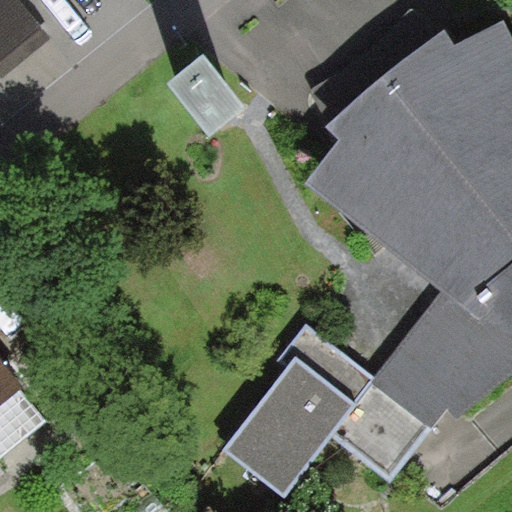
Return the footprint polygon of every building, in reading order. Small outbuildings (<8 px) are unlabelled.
[(0,0),(0,86),(3,90),(57,40),(19,0),(0,0)] [(343,152),(309,186),(434,297),(472,334),(511,300),(511,37),(507,29),(458,51),(417,12),(365,58),(309,97),(343,152)] [(190,82),(186,203),(234,205),(238,83),(190,82)] [(434,297),(382,379),(358,410),(339,436),(393,484),(448,412),(460,423),(511,383),(511,300),(472,334),(434,297)] [(294,367),(226,455),(286,501),(339,436),(358,410),(382,379),(310,324),(284,359),(294,367)]
